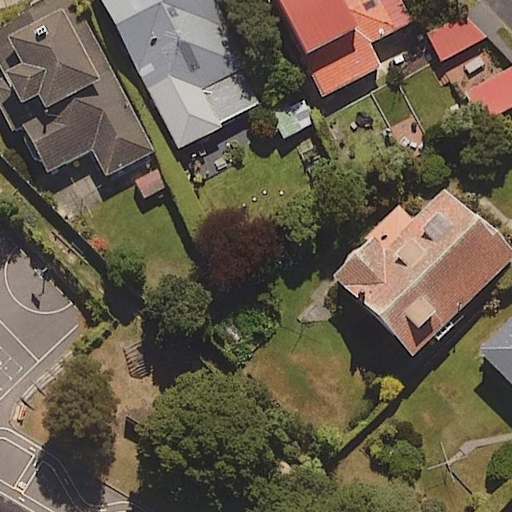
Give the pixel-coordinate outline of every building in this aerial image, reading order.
[(66,0),(61,0),(0,31),(0,79),(1,81),(0,80),(0,127),(6,139),(19,133),(43,179),(89,156),(102,182),(147,159),(66,0)] [(91,0),(173,156),(260,111),(202,0),(91,0)] [(377,72),(365,50),(407,27),(392,0),(261,0),(317,104),(377,72)] [(480,42),(463,14),(422,39),(439,67),(480,42)] [(477,129),(511,111),(511,73),(511,72),(461,98),(477,129)] [(508,263),(434,194),(405,224),(396,215),(325,289),(409,368),(508,263)] [(511,322),(474,362),(511,398),(511,322)]
